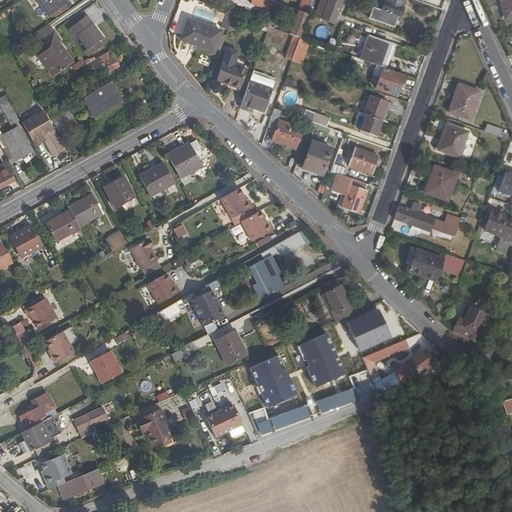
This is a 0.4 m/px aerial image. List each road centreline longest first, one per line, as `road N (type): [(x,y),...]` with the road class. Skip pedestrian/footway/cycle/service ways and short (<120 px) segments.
road 1 (residential): [(79,511),(362,407)]
road 2 (residential): [(459,0),(364,263)]
road 3 (residential): [(200,101),(364,263)]
road 4 (residential): [(0,214),(200,101)]
road 5 (residential): [(364,263),(464,356),(511,356)]
road 6 (unknown): [(364,263),(244,322)]
